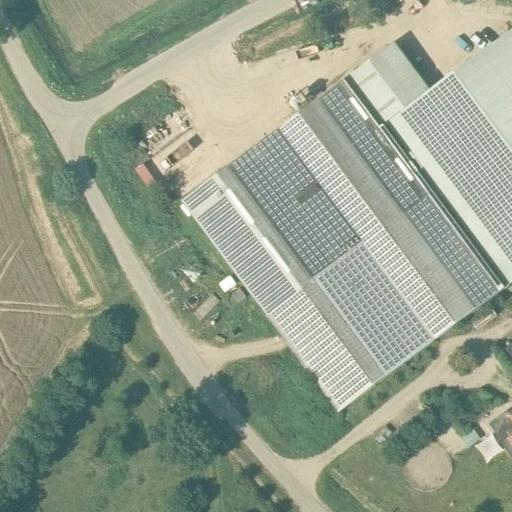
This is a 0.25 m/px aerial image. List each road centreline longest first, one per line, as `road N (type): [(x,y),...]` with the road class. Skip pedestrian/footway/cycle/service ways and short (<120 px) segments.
road 1 (unclassified): [(307,511),(185,367),(59,134)]
road 2 (unclassified): [(59,134),(303,0)]
